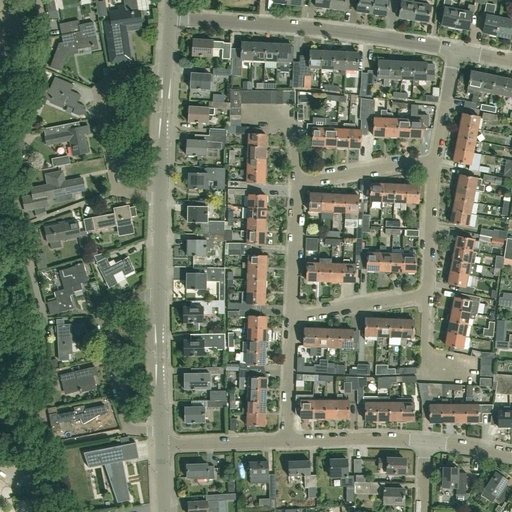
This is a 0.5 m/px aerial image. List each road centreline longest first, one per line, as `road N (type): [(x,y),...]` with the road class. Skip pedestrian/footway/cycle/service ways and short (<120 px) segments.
road 1 (unclassified): [(57,511),(33,435),(45,361),(42,312),(10,197),(12,143),(42,34),(34,0)]
road 2 (residential): [(169,18),(454,50)]
road 3 (residential): [(291,313),(426,295),(433,164)]
road 4 (residential): [(167,68),(99,88),(117,190),(158,200)]
road 5 (residential): [(160,432),(125,427),(98,308)]
road 6 (residential): [(425,441),(285,441)]
road 7 (residential): [(295,182),(433,164)]
road 8 (residential): [(160,432),(158,294)]
road 9 (residential): [(158,200),(167,68)]
road 10 (residential): [(291,313),(295,182)]
road 11 (residential): [(285,441),(291,313)]
road 12 (residential): [(285,441),(160,445)]
